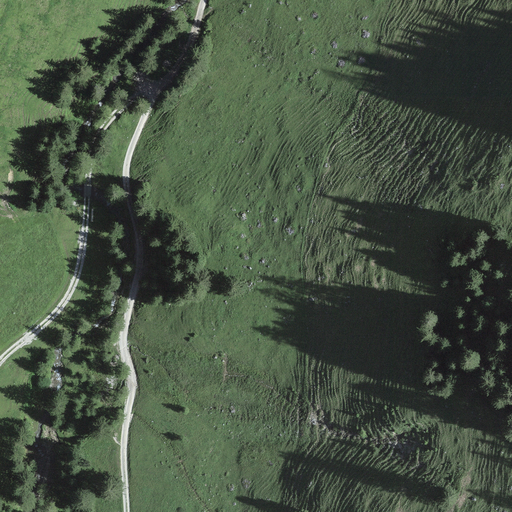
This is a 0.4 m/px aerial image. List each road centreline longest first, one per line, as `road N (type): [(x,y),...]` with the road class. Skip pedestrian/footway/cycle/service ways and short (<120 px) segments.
road 1 (track): [(202,0),(191,37),(128,155),(139,257),(122,328),(129,386),(125,511)]
road 2 (track): [(161,87),(101,128),(72,283),(0,364)]
